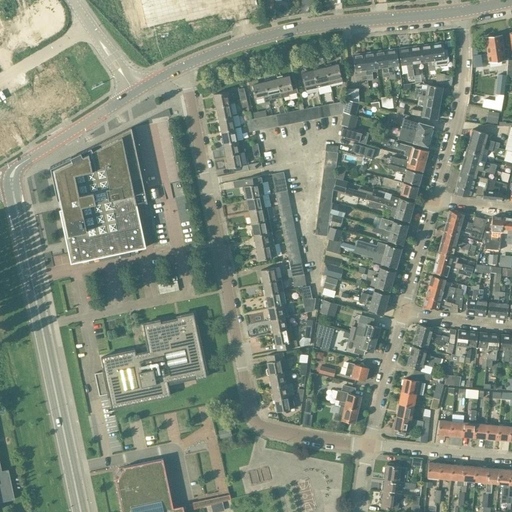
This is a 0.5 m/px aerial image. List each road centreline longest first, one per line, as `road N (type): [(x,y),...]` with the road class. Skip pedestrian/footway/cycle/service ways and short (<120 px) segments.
road 1 (residential): [(370,446),(284,434),(252,414),(184,66)]
road 2 (unclassified): [(41,327),(185,295),(179,251),(31,281)]
road 3 (tertiary): [(184,66),(303,27),(464,12)]
road 4 (residential): [(464,12),(460,105),(435,198)]
road 5 (tertiary): [(80,511),(41,327)]
road 6 (residential): [(370,446),(511,459)]
road 7 (residential): [(401,313),(370,446)]
road 8 (tertiary): [(56,142),(166,74)]
